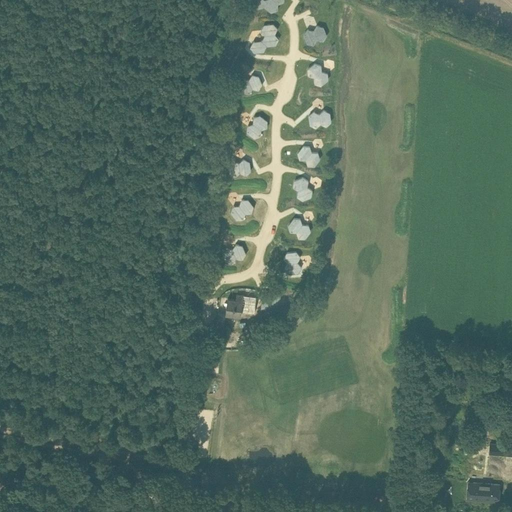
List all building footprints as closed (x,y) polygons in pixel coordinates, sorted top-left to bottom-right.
[(259,8),(264,7),(271,12),(277,10),(278,4),(284,2),(283,0),(251,0),(251,3),(259,8)] [(251,47),(255,52),(264,51),(267,46),(275,45),(278,39),(274,34),(277,29),(273,24),(264,25),(261,31),(265,35),(262,40),(254,41),(251,47)] [(304,36),(307,44),(314,45),(317,40),(323,42),(327,36),(323,28),(317,27),(314,32),(308,30),(304,36)] [(315,83),(321,85),(328,79),(328,73),(322,71),(321,65),(315,63),(308,69),(309,75),(314,77),(315,83)] [(243,93),(249,94),(252,89),(258,90),(262,85),(258,76),(252,75),(249,80),(243,79),(239,84),(243,93)] [(310,125),(316,127),(320,123),(326,126),(331,122),(330,113),(324,110),(319,114),(314,111),(309,116),(310,125)] [(247,132),(255,138),(261,136),(261,129),(267,127),(267,121),(260,116),(254,118),(253,124),(248,126),(247,132)] [(298,153),(300,159),(306,160),(308,165),(314,166),(320,159),(318,153),(312,152),(310,146),(303,146),(298,153)] [(230,174),(236,176),(240,172),(246,175),(250,171),(249,162),(243,159),(239,163),(233,160),(229,165),(230,174)] [(293,187),(298,190),(297,196),(302,200),(311,196),(312,190),(307,187),(308,181),(303,177),(294,181),(293,187)] [(231,212),(237,219),(243,219),(245,213),(251,213),(253,207),(248,200),(241,200),(239,206),(233,206),(231,212)] [(288,225),(290,232),(296,232),(298,238),(305,238),(310,231),(308,225),(302,224),(300,219),(294,218),(288,225)] [(223,254),(226,262),(233,263),(236,258),(242,259),(246,254),(242,246),(236,244),(232,249),(226,248),(223,254)] [(287,253),(284,258),(288,263),(285,268),(289,273),(298,272),(301,267),(297,262),(300,257),(296,252),(287,253)] [(226,314),(231,315),(241,316),(241,312),(254,313),(256,297),(240,295),(239,300),(228,298),(226,314)] [(497,454),(506,455),(507,443),(498,443),(497,454)] [(498,502),(500,484),(468,482),(466,499),(498,502)]
